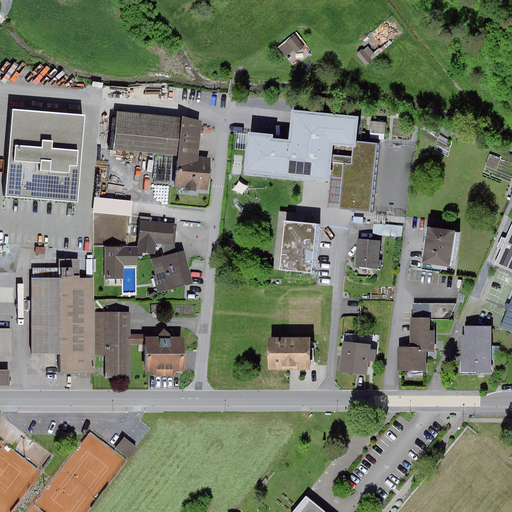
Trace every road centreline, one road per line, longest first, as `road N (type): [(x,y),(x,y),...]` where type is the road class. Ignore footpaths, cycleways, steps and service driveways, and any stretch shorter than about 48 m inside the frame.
road 1 (tertiary): [(199,398),(511,399)]
road 2 (residential): [(199,398),(232,94)]
road 3 (tertiary): [(0,399),(199,398)]
